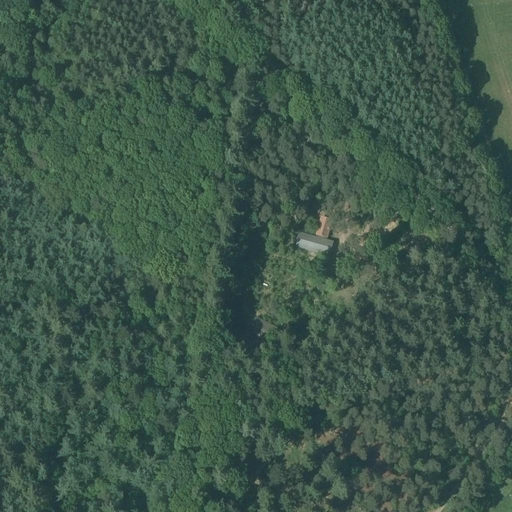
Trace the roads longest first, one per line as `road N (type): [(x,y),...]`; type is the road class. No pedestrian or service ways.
road 1 (track): [(262,67),(202,437),(238,511)]
road 2 (track): [(511,284),(186,0)]
road 3 (track): [(438,0),(511,226)]
